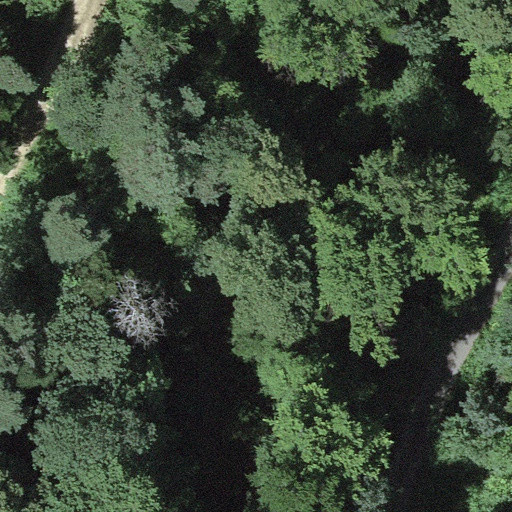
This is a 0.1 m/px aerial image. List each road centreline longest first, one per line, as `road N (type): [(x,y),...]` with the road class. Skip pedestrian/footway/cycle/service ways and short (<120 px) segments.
road 1 (track): [(376,511),(468,304),(511,240)]
road 2 (track): [(0,170),(50,90),(78,0)]
